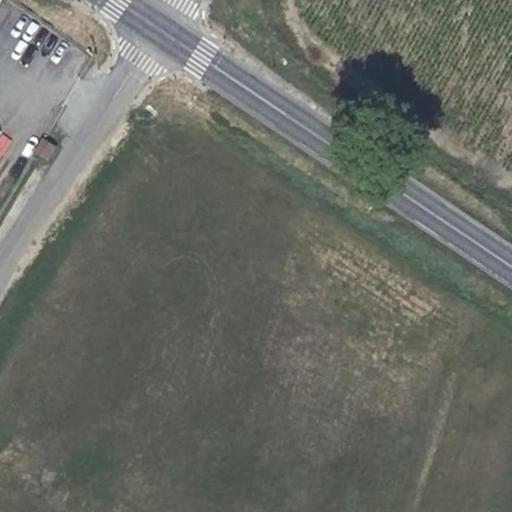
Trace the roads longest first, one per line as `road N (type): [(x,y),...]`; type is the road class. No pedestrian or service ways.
road 1 (primary): [(167,34),(511,265)]
road 2 (unclassified): [(0,289),(75,162),(167,34)]
